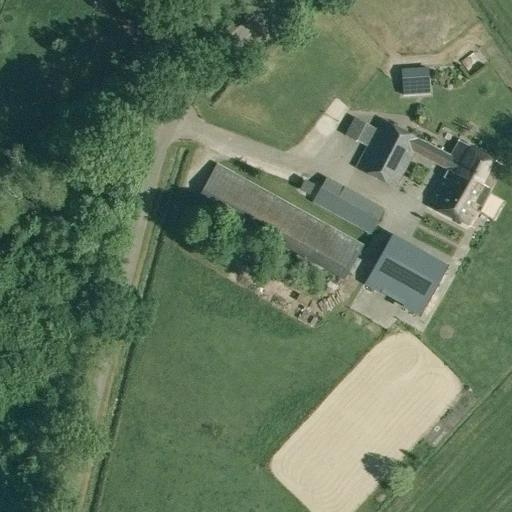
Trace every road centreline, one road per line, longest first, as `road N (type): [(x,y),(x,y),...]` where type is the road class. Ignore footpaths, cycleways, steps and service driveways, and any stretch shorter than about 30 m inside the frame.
road 1 (unclassified): [(65,511),(168,127),(211,63),(299,0)]
road 2 (track): [(0,214),(168,127)]
